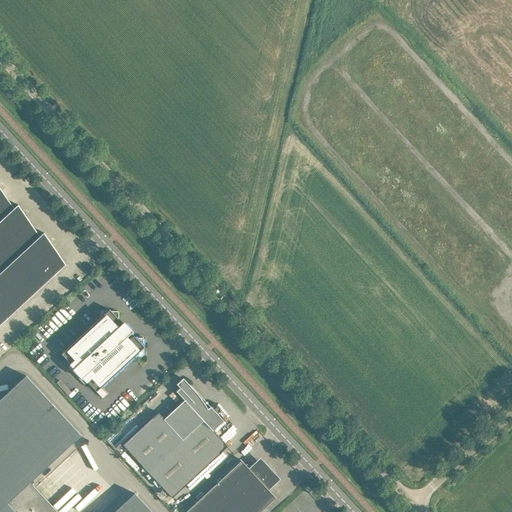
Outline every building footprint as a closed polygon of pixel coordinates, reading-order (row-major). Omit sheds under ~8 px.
[(0,325),(66,265),(44,233),(40,237),(18,205),(14,209),(0,187),(0,325)] [(118,328),(115,325),(120,320),(119,319),(119,311),(111,311),(110,309),(108,311),(101,310),(100,318),(62,354),(72,364),(69,367),(69,366),(68,367),(85,384),(85,383),(87,381),(97,391),(135,356),(143,356),(143,349),(145,347),(143,345),(144,338),(136,338),(134,336),(130,340),(127,337),(134,331),(125,322),(118,328)] [(152,511),(135,493),(114,511),(58,511),(30,482),(81,435),(26,376),(0,400),(0,511),(152,511)] [(148,471),(214,410),(212,407),(212,406),(208,409),(205,403),(200,397),(195,391),(186,380),(179,387),(180,388),(177,391),(185,400),(165,419),(159,412),(123,445),(148,471)] [(213,430),(224,421),(214,410),(148,471),(172,498),(228,446),(213,430)] [(259,461),(250,469),(242,460),(241,460),(241,461),(185,511),(260,511),(275,498),(276,498),(268,488),(276,480),(272,476),(274,474),(264,465),(263,466),(259,461)]
